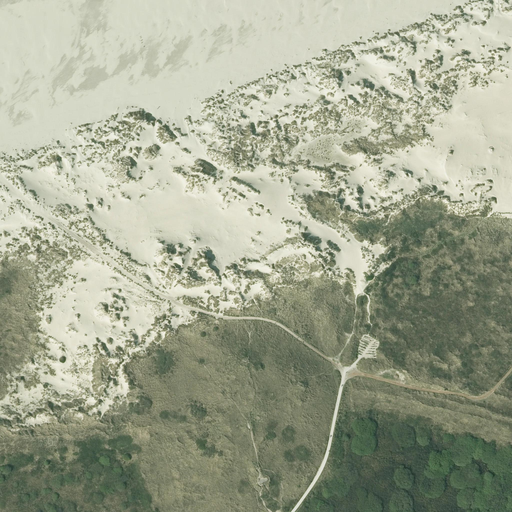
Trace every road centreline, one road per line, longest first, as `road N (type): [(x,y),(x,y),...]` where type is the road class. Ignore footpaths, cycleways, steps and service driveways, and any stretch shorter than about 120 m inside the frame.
road 1 (track): [(345,372),(280,324),(169,300),(65,228),(0,166)]
road 2 (track): [(345,372),(476,398),(511,367)]
